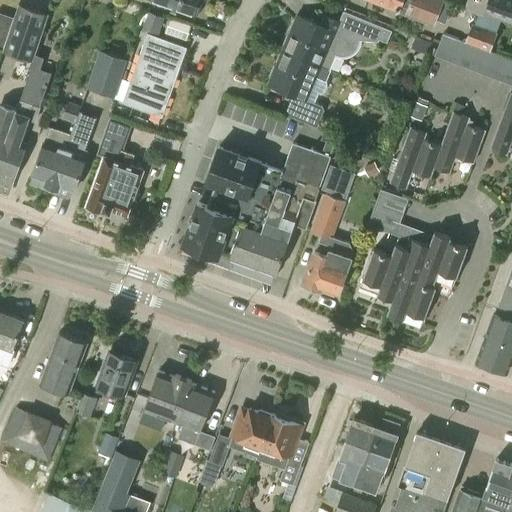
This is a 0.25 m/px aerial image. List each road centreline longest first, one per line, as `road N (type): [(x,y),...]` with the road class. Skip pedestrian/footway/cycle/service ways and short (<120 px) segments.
road 1 (primary): [(427,390),(0,238)]
road 2 (unclassified): [(427,390),(482,262),(468,199),(497,109)]
road 3 (residential): [(153,242),(251,0)]
